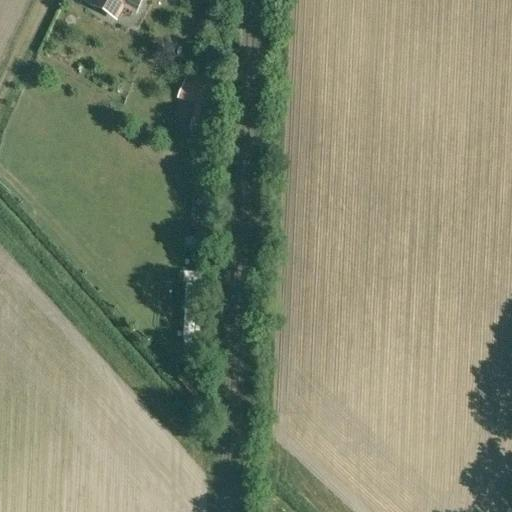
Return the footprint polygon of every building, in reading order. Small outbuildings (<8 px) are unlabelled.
[(101,0),(96,8),(116,19),(124,5),(137,12),(143,0),(101,0)] [(180,100),(198,107),(193,132),(209,143),(219,96),(187,83),(180,100)] [(208,333),(212,285),(203,285),(199,332),(208,333)] [(186,306),(200,307),(200,291),(187,290),(186,306)] [(198,330),(199,308),(190,308),(190,330),(198,330)] [(189,370),(180,379),(199,400),(209,391),(189,370)]
